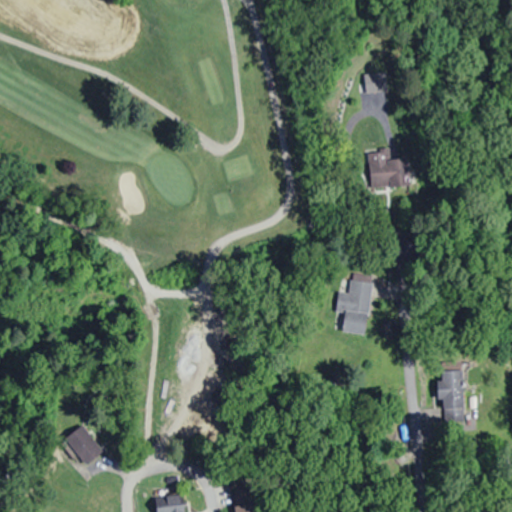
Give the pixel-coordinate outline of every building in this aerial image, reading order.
[(333,330),(364,335),(374,282),(348,277),(345,292),(341,291),(333,330)] [(463,370),(439,371),(441,419),(466,418),(463,370)] [(85,464),(103,451),(83,424),(65,437),(85,464)] [(234,489),(235,511),(255,511),(254,487),(234,489)] [(156,511),(184,511),(183,494),(155,497),(156,511)]
